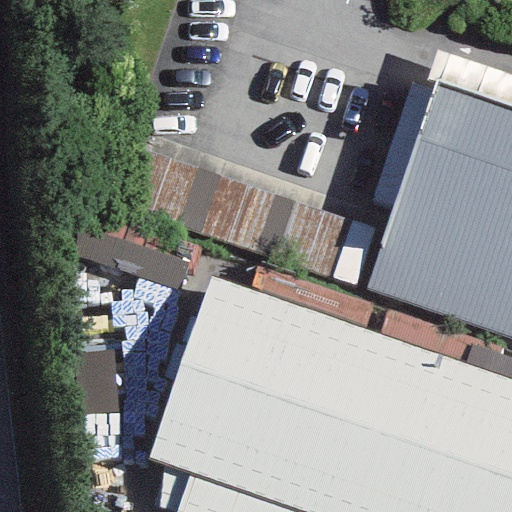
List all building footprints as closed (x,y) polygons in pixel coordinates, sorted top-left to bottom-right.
[(436,83),(511,109),(511,77),(436,51),(426,79),(436,83)] [(511,109),(436,83),(365,291),(511,340),(511,109)] [(345,220),(131,148),(112,204),(326,276),(345,220)] [(187,265),(76,227),(74,257),(179,289),(187,265)] [(511,511),(511,383),(211,279),(147,453),(162,465),(159,507),(172,511),(511,511)] [(112,353),(75,356),(80,416),(117,413),(112,353)]
